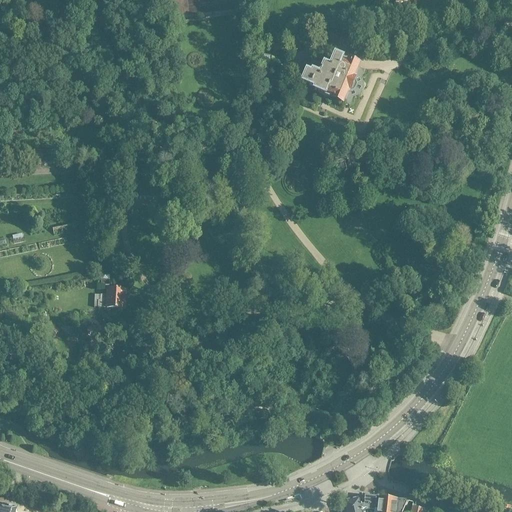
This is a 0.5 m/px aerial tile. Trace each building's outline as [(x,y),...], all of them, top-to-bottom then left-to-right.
[(353,81),(358,68),(348,64),(347,65),(342,63),(342,61),(335,58),(332,64),(324,61),(321,67),(312,63),(302,86),(315,91),(314,93),(324,97),(325,101),(329,103),(333,101),(343,105),(348,93),(349,93),(354,92),(356,86),(354,81),(353,81)] [(56,164),(55,150),(27,152),(28,166),(56,164)] [(140,190),(139,200),(158,200),(158,190),(140,190)] [(109,275),(101,275),(101,286),(109,286),(109,275)] [(107,296),(105,296),(101,296),(100,302),(98,302),(98,309),(124,310),(125,303),(126,304),(126,299),(125,299),(126,292),(107,291),(107,296)] [(73,329),(66,322),(60,328),(67,335),(73,329)] [(45,331),(52,339),(60,332),(53,324),(45,331)] [(362,506),(362,511),(365,511),(367,510),(366,511),(374,511),(375,511),(377,511),(379,499),(365,497),(364,506),(362,506)] [(362,511),(362,506),(360,498),(342,502),(344,511),(362,511)] [(402,511),(405,506),(397,505),(397,501),(379,499),(377,511),(375,511),(374,511),(402,511)]
